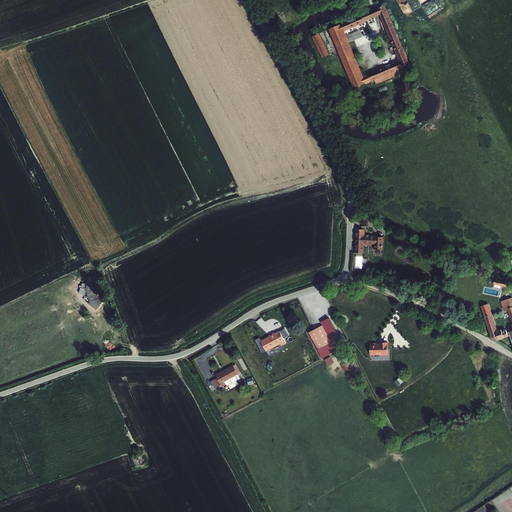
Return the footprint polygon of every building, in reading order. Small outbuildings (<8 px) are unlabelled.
[(375,80),(377,84),(398,75),(396,71),(404,68),(404,67),(411,64),(389,14),(387,10),(385,5),(379,7),(378,8),(380,14),(382,18),(399,58),(397,59),(398,60),(382,67),(382,68),(381,69),(380,68),(368,73),(368,74),(364,75),(345,31),(367,22),(366,21),(377,16),(374,9),(329,29),(354,88),(366,83),(366,84),(371,82),(372,85),(375,84),(374,80),(375,80)] [(329,55),(319,33),(313,36),(323,58),(329,55)] [(410,82),(403,83),(404,92),(411,91),(410,82)] [(362,229),(356,229),(355,253),(364,253),(365,244),(374,245),(374,249),(383,250),(383,243),(384,237),(375,237),(375,236),(370,235),(365,235),(365,229),(364,229),(365,227),(362,226),(362,229)] [(88,282),(86,283),(86,284),(85,290),(86,292),(84,295),(84,296),(88,298),(89,302),(90,302),(95,300),(100,305),(102,302),(102,301),(98,297),(97,293),(96,293),(95,291),(96,291),(93,283),(92,283),(88,282)] [(511,297),(501,302),(504,310),(508,309),(511,321),(511,324),(511,325),(511,297)] [(90,302),(89,304),(96,310),(100,305),(95,300),(90,302)] [(510,336),(509,332),(507,332),(506,329),(504,330),(505,331),(503,331),(503,330),(502,331),(501,329),(498,331),(489,304),(481,306),(491,338),(496,341),(510,336)] [(323,326),(309,333),(322,359),(340,349),(334,341),(340,338),(329,318),(321,322),(323,326)] [(285,329),(280,332),(283,338),(288,336),(285,329)] [(280,331),(275,333),(269,336),(261,341),(266,351),(266,352),(281,344),(282,346),(286,344),(283,338),(280,332),(280,331)] [(266,351),(261,341),(260,338),(255,340),(262,353),(266,351)] [(377,343),(370,343),(370,356),(380,355),(381,356),(386,356),(386,355),(388,355),(388,345),(388,342),(379,342),(379,344),(377,344),(377,343)] [(334,363),(331,357),(325,360),(328,366),(334,363)] [(233,365),(216,375),(217,378),(221,385),(222,387),(226,385),(224,382),(238,375),(234,366),(233,365)] [(241,379),(239,375),(238,375),(224,382),(226,385),(227,386),(228,386),(241,379)] [(221,385),(217,378),(211,382),(215,389),(221,385)]
